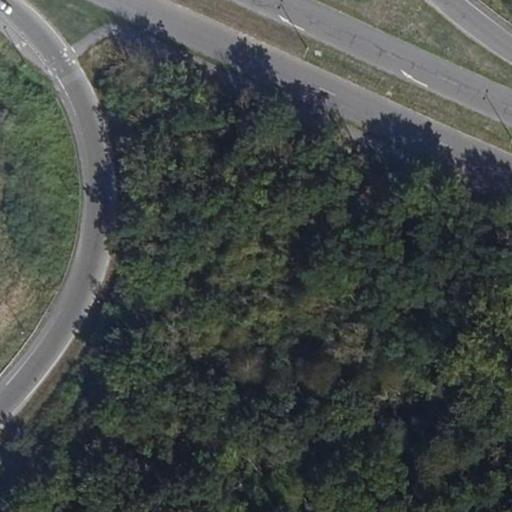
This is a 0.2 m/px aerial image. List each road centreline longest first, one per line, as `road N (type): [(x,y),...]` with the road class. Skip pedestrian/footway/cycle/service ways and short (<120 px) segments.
road 1 (secondary): [(0,1),(76,84),(101,165),(99,251),(64,342),(0,409)]
road 2 (tertiary): [(121,0),(511,175)]
road 3 (tertiary): [(511,106),(272,0)]
